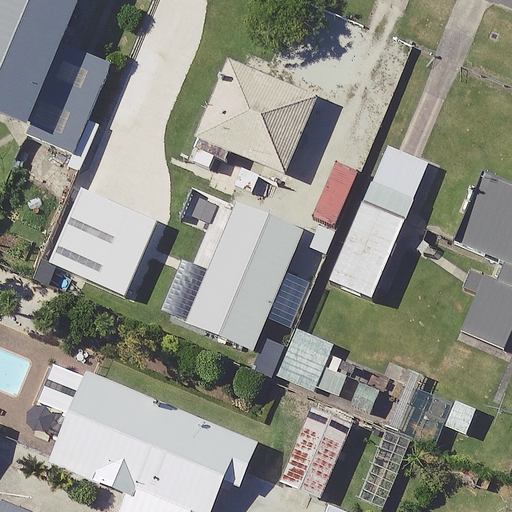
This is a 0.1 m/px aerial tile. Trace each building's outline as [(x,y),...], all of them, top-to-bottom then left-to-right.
[(110,0),(0,0),(0,126),(79,161),(116,75),(84,61),(110,0)] [(322,110),(234,74),(195,170),(213,177),(222,155),(291,184),(322,110)] [(437,170),(393,151),(336,291),(380,309),(437,170)] [(511,196),(473,180),(447,246),(497,266),(466,341),(508,358),(511,348),(511,196)] [(308,274),(338,202),(296,185),(267,257),(308,274)] [(358,364),(300,336),(276,385),(334,413),(358,364)] [(269,455),(64,371),(48,411),(79,424),(59,475),(132,505),(128,511),(236,511),(250,477),(259,480),(269,455)] [(360,380),(347,411),(385,427),(398,396),(360,380)] [(453,410),(442,435),(471,448),(485,417),(456,403),(453,410)]
